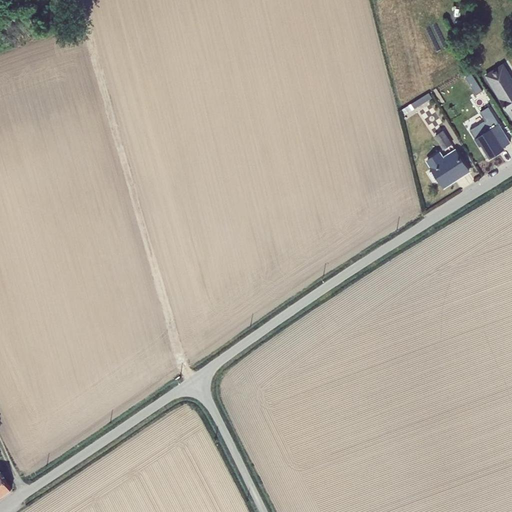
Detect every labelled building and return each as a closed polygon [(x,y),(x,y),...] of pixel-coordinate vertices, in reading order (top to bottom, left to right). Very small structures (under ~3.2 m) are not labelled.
[(511,77),(503,63),(485,74),(511,117),(511,77)] [(472,81),(477,77),(471,68),(470,69),(469,69),(466,71),(472,81)] [(466,99),(476,93),(469,81),(461,86),(465,91),(462,92),(464,95),(463,95),(465,98),(466,98),(466,99)] [(429,93),(402,109),(406,114),(432,98),(429,93)] [(486,121),(470,130),(480,146),(482,145),(490,158),(504,148),(506,144),(510,142),(488,108),(481,112),(486,121)] [(443,150),(452,144),(444,131),(435,136),(443,150)] [(459,172),(461,176),(469,171),(454,149),(444,156),(441,151),(427,159),(434,170),(439,179),(442,183),(459,172)] [(434,182),(439,179),(434,170),(429,173),(434,182)] [(459,172),(442,183),(444,187),(461,176),(459,172)] [(0,497),(11,489),(0,472),(0,497)]
